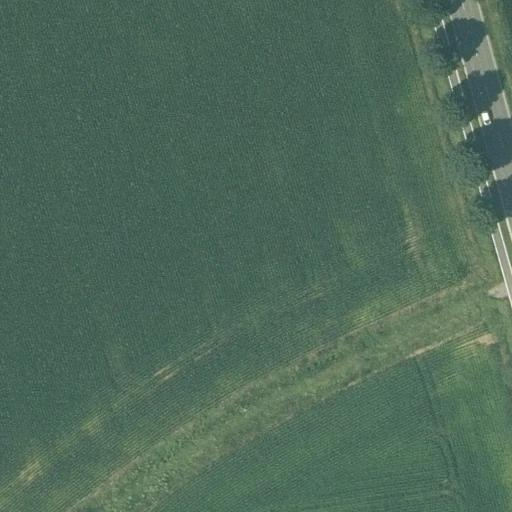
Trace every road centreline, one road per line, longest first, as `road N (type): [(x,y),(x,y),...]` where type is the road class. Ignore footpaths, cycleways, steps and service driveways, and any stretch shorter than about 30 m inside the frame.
road 1 (track): [(107,511),(162,468),(307,384),(509,285)]
road 2 (secondary): [(511,180),(460,0)]
